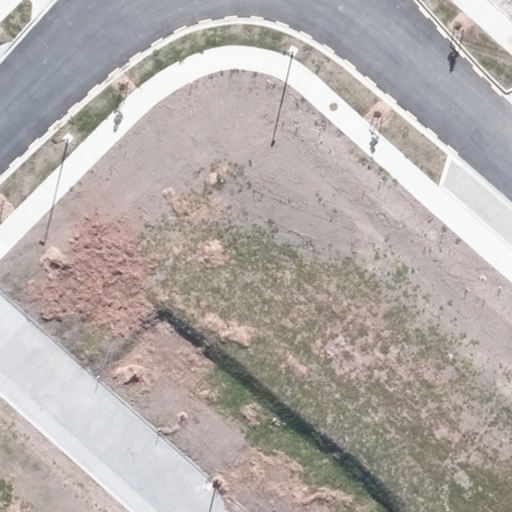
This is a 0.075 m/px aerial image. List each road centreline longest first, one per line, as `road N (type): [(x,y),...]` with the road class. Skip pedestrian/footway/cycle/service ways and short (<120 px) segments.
road 1 (residential): [(188,511),(0,336)]
road 2 (residential): [(511,155),(349,12),(312,0)]
road 3 (residential): [(148,0),(0,132)]
